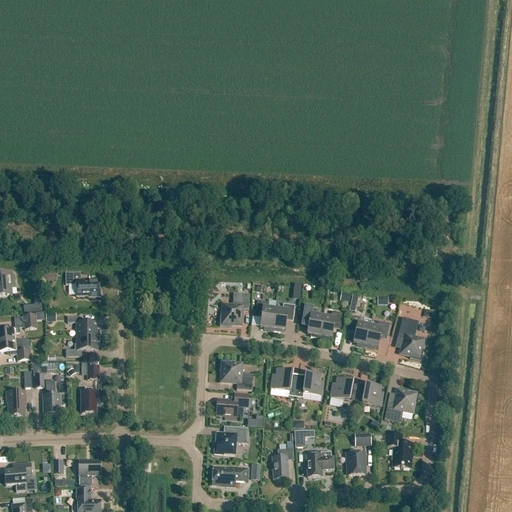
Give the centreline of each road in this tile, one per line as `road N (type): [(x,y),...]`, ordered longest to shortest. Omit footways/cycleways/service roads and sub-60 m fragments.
road 1 (residential): [(183,442),(197,458),(197,488),(211,504),(283,509),(303,496),(422,485),(432,394),(422,377),(219,338),(204,353),(199,423)]
road 2 (residential): [(121,439),(118,281),(125,280)]
road 3 (residential): [(0,442),(121,439)]
